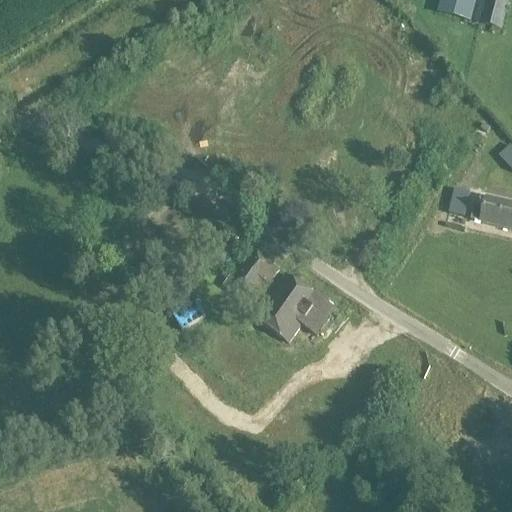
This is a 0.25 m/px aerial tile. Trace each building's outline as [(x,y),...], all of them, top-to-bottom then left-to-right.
[(286,0),(268,0),(288,36),(302,29),(286,0)] [(440,0),(437,14),(480,25),(486,0),(440,0)] [(486,0),(480,25),(479,27),(502,32),(509,2),(507,1),(507,0),(486,0)] [(242,11),(228,19),(249,57),(263,49),(242,11)] [(347,91),(364,72),(329,40),(312,58),(347,91)] [(415,57),(403,72),(421,85),(432,70),(415,57)] [(168,62),(161,76),(201,95),(208,80),(168,62)] [(458,96),(452,89),(445,96),(451,103),(458,96)] [(34,146),(24,189),(39,192),(50,150),(34,146)] [(346,146),(330,170),(348,181),(364,158),(346,146)] [(511,149),(511,148),(499,159),(511,172),(511,149)] [(71,155),(59,197),(74,201),(86,159),(71,155)] [(142,174),(118,211),(131,219),(155,183),(142,174)] [(464,219),(469,196),(454,192),(449,215),(464,219)] [(481,224),(480,225),(511,233),(511,232),(511,205),(486,200),(484,212),(474,209),(471,222),(481,224)] [(176,211),(159,251),(174,258),(191,217),(176,211)] [(20,222),(4,223),(4,267),(20,267),(20,222)] [(51,230),(37,239),(61,276),(74,268),(51,230)] [(255,321),(289,345),(302,327),(315,337),(333,311),(286,278),(276,292),(269,287),(279,273),(252,254),(233,280),(231,278),(223,288),(235,297),(240,290),(253,299),(256,294),(268,302),(255,321)] [(37,303),(11,339),(24,349),(50,313),(37,303)] [(201,303),(194,307),(174,319),(183,334),(210,319),(201,303)] [(240,326),(214,362),(227,371),(253,336),(240,326)] [(268,344),(242,380),(255,390),(281,354),(268,344)] [(98,369),(84,377),(106,415),(120,407),(98,369)] [(73,384),(59,392),(81,430),(95,422),(73,384)] [(308,394),(296,404),(325,437),(337,427),(308,394)] [(233,404),(247,425),(257,418),(243,397),(233,404)] [(45,399),(31,407),(53,446),(67,437),(45,399)] [(174,403),(158,407),(169,450),(185,446),(174,403)] [(15,417),(1,425),(24,463),(38,455),(15,417)] [(289,422),(277,432),(305,466),(317,456),(289,422)] [(198,424),(194,440),(237,450),(241,434),(198,424)] [(268,450),(256,461),(286,493),(298,482),(268,450)] [(0,457),(0,477),(9,472),(0,457)]
